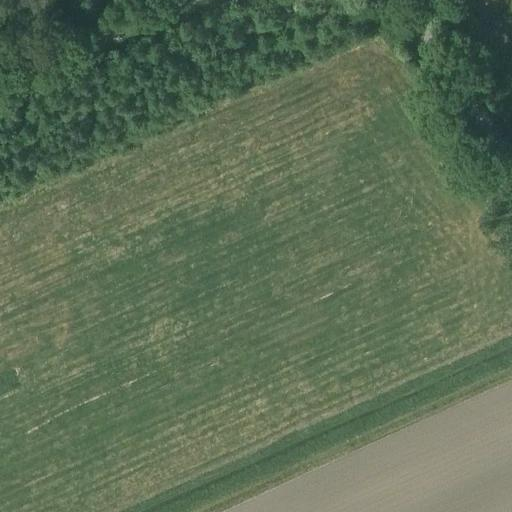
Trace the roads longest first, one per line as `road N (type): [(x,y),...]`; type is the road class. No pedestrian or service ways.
road 1 (unclassified): [(0,85),(190,0)]
road 2 (unclassified): [(395,0),(511,156)]
